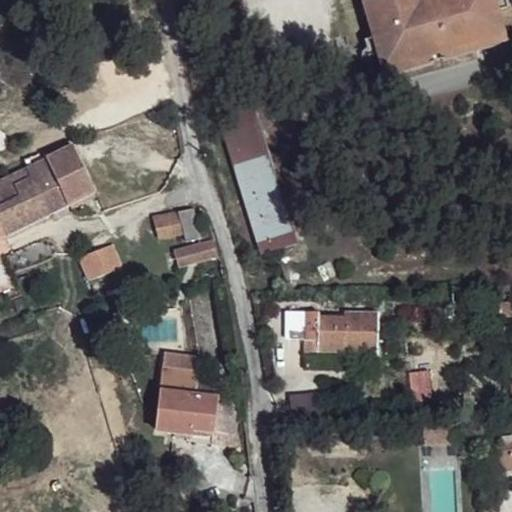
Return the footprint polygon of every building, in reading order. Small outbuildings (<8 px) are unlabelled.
[(362,0),(372,34),(385,77),(495,46),(481,0),(431,0),(425,2),(424,0),(362,0)] [(508,42),(496,0),(481,0),(495,46),(508,42)] [(249,107),(217,116),(258,256),(294,246),(249,107)] [(94,195),(76,151),(49,164),(68,206),(94,195)] [(68,206),(49,164),(30,174),(37,192),(48,215),(68,206)] [(0,208),(37,192),(30,174),(1,187),(0,183),(0,208)] [(37,192),(0,208),(0,226),(5,237),(48,215),(37,192)] [(199,219),(198,211),(151,220),(154,241),(196,233),(193,220),(199,219)] [(215,243),(167,254),(172,269),(219,258),(215,243)] [(105,248),(72,263),(84,286),(117,271),(105,248)] [(319,313),(288,311),(285,340),(307,340),(307,335),(319,338),(320,318),(319,313)] [(378,315),(346,313),(346,318),(320,318),(319,338),(318,354),(375,355),(378,315)] [(195,361),(162,357),(160,371),(194,375),(195,361)] [(194,375),(160,371),(158,392),(192,396),(193,386),(194,375)] [(216,389),(193,386),(192,396),(215,400),(216,389)] [(192,396),(158,392),(153,432),(190,437),(191,431),(213,433),(215,400),(192,396)] [(457,425),(427,426),(428,447),(458,446),(457,425)] [(213,433),(191,431),(190,437),(190,441),(210,443),(213,433)] [(511,450),(488,455),(493,479),(511,475),(511,450)]
